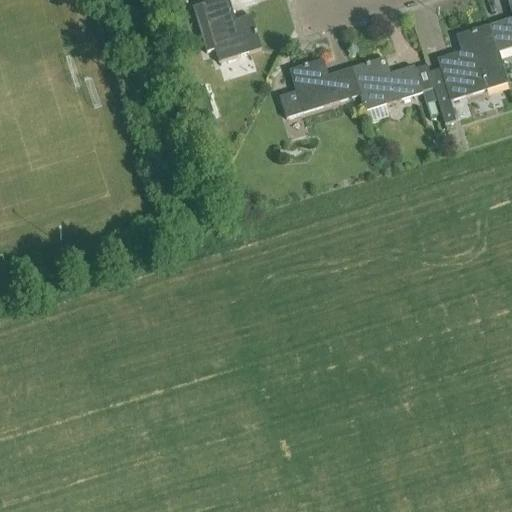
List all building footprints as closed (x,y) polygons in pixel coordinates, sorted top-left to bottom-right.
[(236,22),(228,0),(223,0),(193,10),(204,45),(212,43),(219,65),(239,58),(262,51),(252,17),(236,22)] [(489,27),(498,55),(511,50),(511,2),(507,4),(511,20),(489,27)] [(449,102),(507,84),(498,55),(489,27),(455,37),(460,55),(437,62),(449,102)] [(360,98),(351,70),(328,77),(322,61),(289,72),(296,94),(279,99),(286,121),(360,98)] [(351,70),(360,98),(365,115),(423,97),(414,69),(382,79),(377,62),(351,70)] [(423,95),(426,106),(430,118),(439,115),(432,92),(423,95)] [(451,108),(440,112),(444,125),(455,121),(451,108)]
